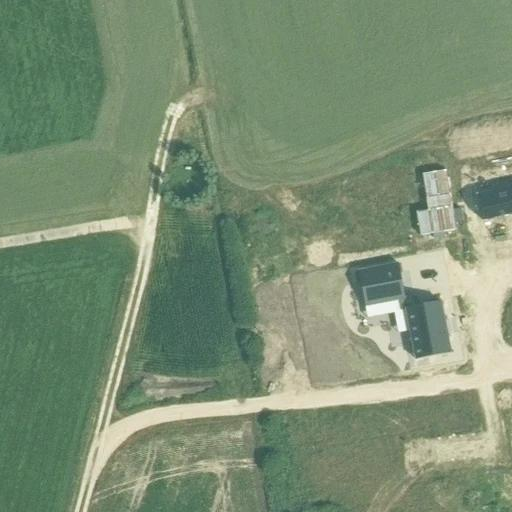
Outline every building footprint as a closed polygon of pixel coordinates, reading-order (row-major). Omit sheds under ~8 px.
[(349,209),(353,232),(465,212),(461,188),(349,209)] [(511,189),(482,194),(487,221),(511,216),(511,189)] [(431,264),(478,253),(472,230),(413,244),(417,260),(430,257),(431,264)] [(451,352),(442,302),(416,307),(414,296),(406,297),(399,262),(359,269),(366,304),(399,298),(401,309),(406,308),(416,359),(451,352)] [(403,490),(367,494),(369,511),(397,511),(397,506),(404,505),(403,490)]
